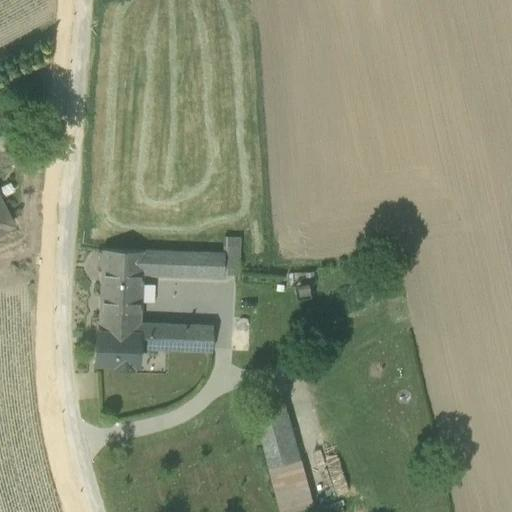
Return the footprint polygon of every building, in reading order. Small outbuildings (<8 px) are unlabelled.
[(0,232),(4,230),(4,229),(11,225),(0,202),(0,232)] [(240,238),(223,238),(222,254),(223,254),(223,275),(238,275),(240,238)] [(142,251),(102,250),(98,332),(138,333),(139,323),(141,272),(142,251)] [(222,254),(142,251),(141,272),(223,275),(223,254),(222,254)] [(212,326),(139,323),(138,333),(138,342),(140,343),(148,349),(211,351),(212,326)] [(138,333),(98,332),(96,332),(95,363),(115,364),(115,367),(130,367),(131,364),(136,365),(137,343),(140,343),(138,342),(138,333)] [(278,404),(254,410),(270,469),(293,462),(278,404)] [(293,462),(270,469),(274,486),(289,483),(298,479),(293,462)]
